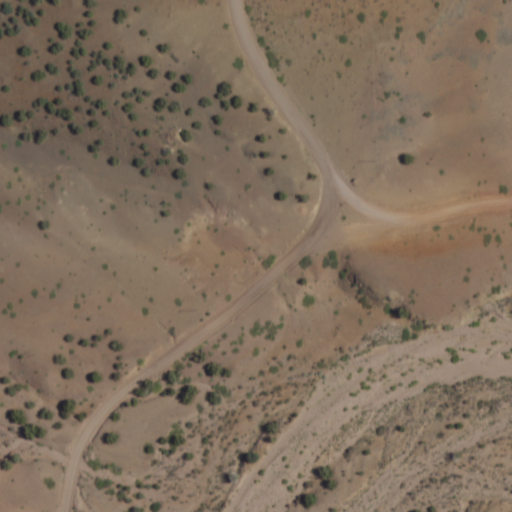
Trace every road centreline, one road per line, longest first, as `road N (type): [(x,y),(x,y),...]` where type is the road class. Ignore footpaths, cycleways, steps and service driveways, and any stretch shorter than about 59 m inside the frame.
road 1 (residential): [(62,511),(80,445),(103,412),(317,251),(511,206)]
road 2 (residential): [(346,190),(254,36),(245,0)]
